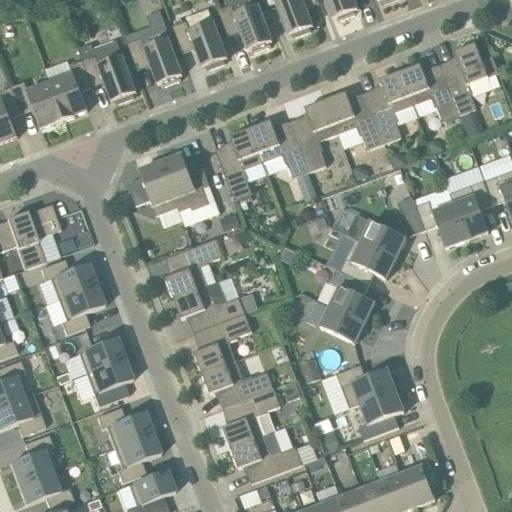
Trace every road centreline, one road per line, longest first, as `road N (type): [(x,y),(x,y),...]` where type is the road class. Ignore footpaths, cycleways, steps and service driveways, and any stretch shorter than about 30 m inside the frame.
road 1 (residential): [(92,187),(112,143),(456,13),(481,8),(511,18)]
road 2 (residential): [(213,511),(92,187)]
road 3 (residential): [(461,511),(470,490),(429,379),(428,343),(456,295),(511,264)]
